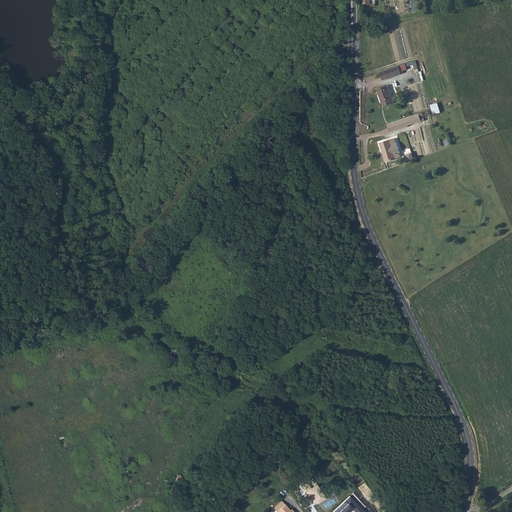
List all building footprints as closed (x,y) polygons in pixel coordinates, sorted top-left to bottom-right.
[(383,79),(402,72),(399,65),(380,72),(383,79)] [(377,88),(380,103),(391,99),(387,85),(377,88)] [(434,114),(441,111),(438,102),(431,104),(434,114)] [(422,113),(414,115),(416,122),(425,119),(422,113)] [(416,122),(414,115),(385,125),(387,132),(409,125),(408,123),(413,122),(414,123),(416,122)] [(386,162),(401,156),(395,138),(380,143),(386,162)] [(312,479),(307,483),(301,486),(305,492),(313,505),(324,498),(312,479)] [(362,511),(348,496),(331,511),(362,511)] [(275,509),(278,511),(286,505),(283,502),(275,509)]
